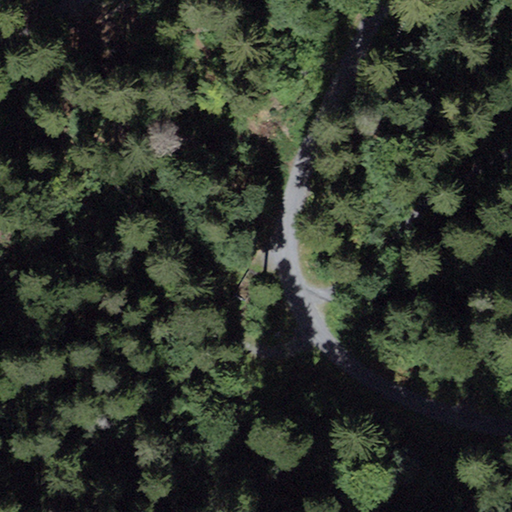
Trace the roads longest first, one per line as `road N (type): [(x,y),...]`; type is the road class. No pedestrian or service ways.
road 1 (track): [(305,321),(289,266),(289,217),(312,149),(387,0)]
road 2 (track): [(511,427),(444,414),(371,382),(305,321)]
road 3 (track): [(289,217),(244,288),(236,324),(245,343),(269,355),(318,341)]
